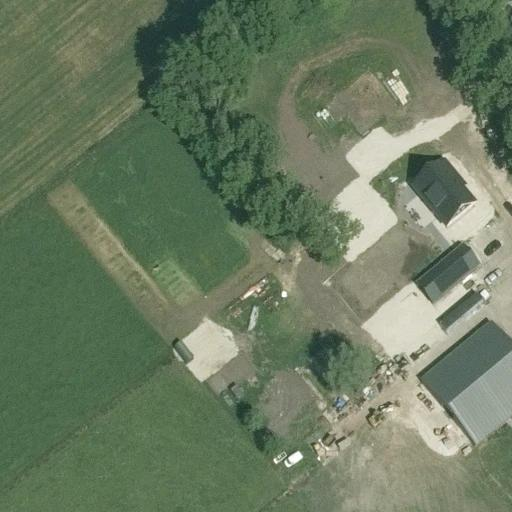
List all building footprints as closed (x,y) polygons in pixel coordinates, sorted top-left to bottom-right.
[(474,206),(455,184),(458,181),(444,165),(414,189),(447,229),(474,206)] [(387,233),(392,229),(401,222),(382,199),(369,209),(361,198),(330,223),(357,257),(387,233)] [(246,211),(233,221),(238,229),(252,220),(246,211)] [(441,222),(427,230),(433,242),(448,233),(441,222)] [(471,260),(456,272),(448,262),(417,287),(433,306),(478,268),(471,260)] [(511,355),(490,329),(422,387),(476,451),(511,420),(511,355)] [(399,362),(380,378),(388,388),(407,372),(399,362)] [(328,484),(342,503),(353,495),(339,476),(328,484)]
